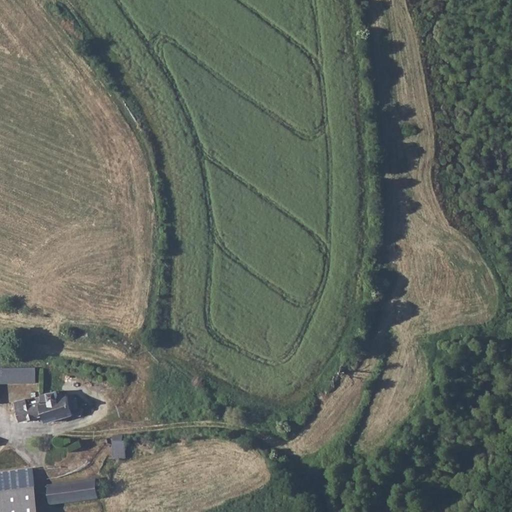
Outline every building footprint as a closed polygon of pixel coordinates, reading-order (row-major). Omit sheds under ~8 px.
[(392,276),(377,274),(374,293),(388,295),(392,276)] [(98,399),(99,389),(90,388),(89,398),(98,399)] [(74,415),(83,414),(81,408),(77,406),(76,402),(70,403),(69,399),(60,401),(59,396),(41,400),(42,402),(37,403),(37,399),(17,402),(21,424),(44,419),(46,422),(74,415)] [(125,435),(107,438),(107,445),(114,445),(114,459),(125,459),(125,435)] [(38,511),(33,468),(0,472),(0,511),(38,511)] [(96,479),(48,485),(50,506),(99,499),(96,479)]
